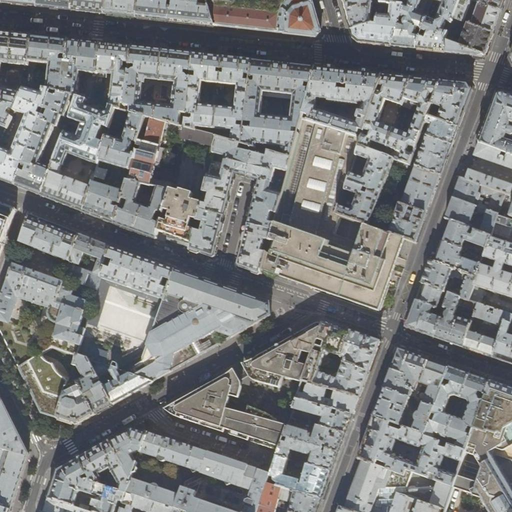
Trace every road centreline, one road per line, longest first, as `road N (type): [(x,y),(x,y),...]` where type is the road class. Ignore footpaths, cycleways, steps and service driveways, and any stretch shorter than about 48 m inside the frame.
road 1 (residential): [(342,54),(0,15)]
road 2 (residential): [(0,285),(27,202),(222,273)]
road 3 (residential): [(492,70),(391,333)]
road 4 (residential): [(147,403),(315,305)]
road 5 (residential): [(391,333),(328,511)]
road 6 (residential): [(492,70),(342,54)]
road 7 (residential): [(147,403),(168,428),(272,461)]
road 8 (residential): [(391,333),(511,377)]
